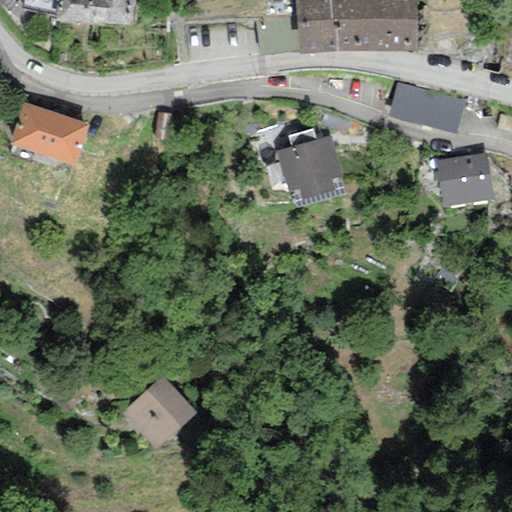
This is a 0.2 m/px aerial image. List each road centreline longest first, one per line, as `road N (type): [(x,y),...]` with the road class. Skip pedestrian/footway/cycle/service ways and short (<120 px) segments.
road 1 (residential): [(511,150),(330,102),(253,91),(66,100),(19,81),(0,57)]
road 2 (tertiary): [(511,93),(400,66),(325,59),(84,83),(39,71),(0,40)]
